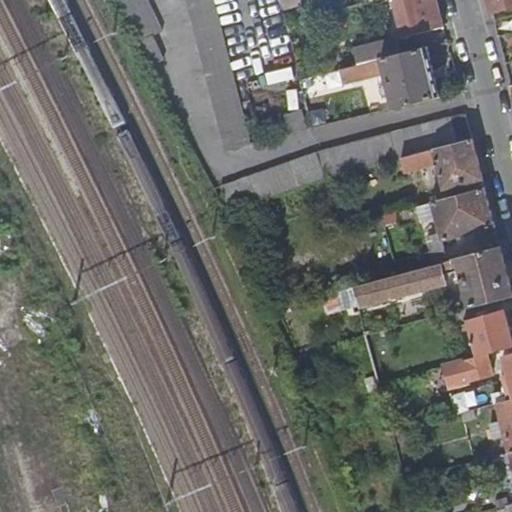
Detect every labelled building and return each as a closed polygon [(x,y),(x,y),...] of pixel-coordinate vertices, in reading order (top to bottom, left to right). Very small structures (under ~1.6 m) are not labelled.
[(152,0),(116,0),(153,68),(167,61),(156,35),(167,33),(152,0)] [(215,0),(188,0),(228,153),(254,146),(215,0)] [(281,0),(284,8),(301,4),(300,0),(281,0)] [(438,0),(394,0),(404,38),(446,26),(438,0)] [(511,0),(490,0),(494,15),(511,8),(511,0)] [(356,50),(359,65),(402,54),(398,39),(356,50)] [(402,54),(359,65),(342,70),(345,84),(380,76),(382,86),(382,90),(382,93),(383,95),(384,97),(388,98),(391,97),(393,97),(396,109),(443,96),(429,48),(402,54)] [(468,116),(322,153),(328,180),(404,160),(475,141),(468,116)] [(475,141),(404,160),(406,172),(439,164),(446,190),(485,179),(475,141)] [(318,154),(225,188),(235,215),(328,180),(318,154)] [(425,253),(445,249),(443,241),(497,228),(488,188),(427,205),(429,213),(436,212),(438,223),(441,235),(429,237),(431,245),(424,246),(425,253)] [(436,212),(429,213),(432,224),(438,223),(436,212)] [(511,283),(502,247),(460,258),(472,307),(511,296),(511,283)] [(422,254),(425,268),(443,264),(448,262),(445,249),(425,253),(422,254)] [(425,268),(355,287),(361,307),(448,284),(443,264),(425,268)] [(488,355),(511,348),(511,343),(505,312),(470,321),(470,325),(464,326),(466,332),(471,330),(478,358),(488,355)] [(494,378),(488,355),(478,358),(467,360),(472,382),(494,378)] [(511,400),(497,405),(502,422),(506,438),(507,442),(510,441),(511,447),(511,400)] [(475,410),(463,414),(465,424),(477,420),(475,410)] [(502,422),(491,425),(496,441),(506,438),(502,422)]
